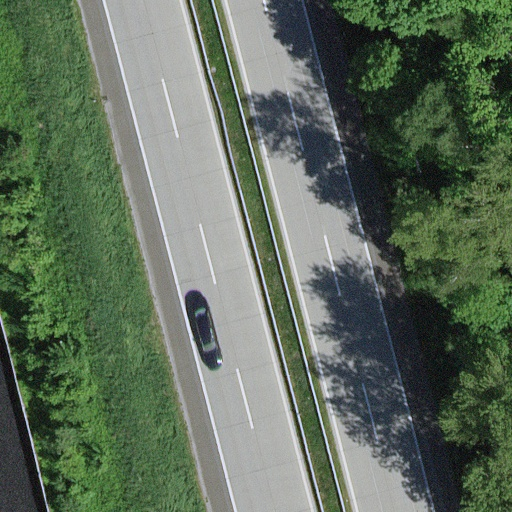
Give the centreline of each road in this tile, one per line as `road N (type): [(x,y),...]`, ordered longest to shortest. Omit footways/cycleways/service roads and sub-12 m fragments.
road 1 (motorway): [(132,0),(265,511)]
road 2 (motorway): [(392,511),(259,0)]
